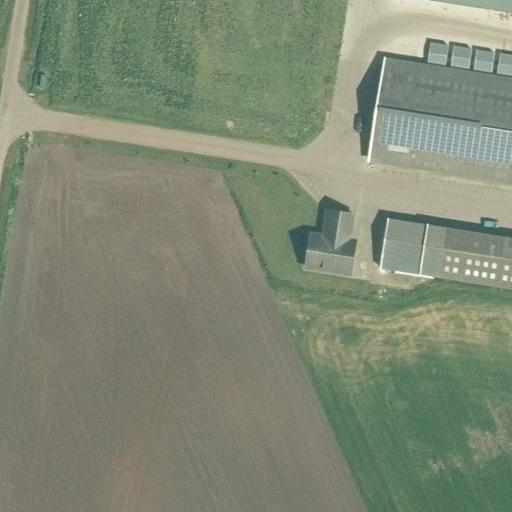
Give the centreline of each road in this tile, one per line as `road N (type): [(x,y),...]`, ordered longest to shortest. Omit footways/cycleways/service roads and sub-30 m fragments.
road 1 (unknown): [(4,102),(511,215)]
road 2 (unclassified): [(0,133),(21,0)]
